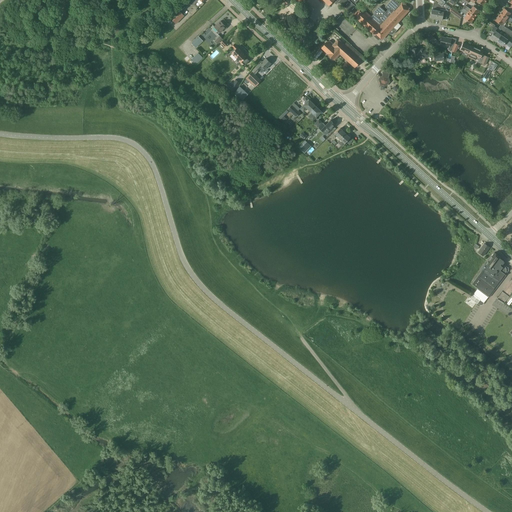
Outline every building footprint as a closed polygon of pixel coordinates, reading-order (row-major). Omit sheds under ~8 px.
[(398,22),(409,9),(410,9),(400,0),(391,0),(385,7),(388,9),(386,12),(379,6),(374,13),(375,14),(371,17),(369,15),(361,8),(360,8),(357,5),(357,4),(355,3),(357,0),(299,0),(301,1),(301,0),(323,0),(329,5),(334,0),(338,3),(339,2),(350,12),(351,11),(354,14),(354,15),(362,22),(373,32),(375,34),(374,36),(379,40),(381,38),(382,39),(388,32),(390,34),(391,34),(393,34),(394,33),(397,30),(393,26),(398,22)] [(466,7),(464,9),(475,17),(479,11),(473,6),(471,10),(466,7)] [(475,17),(464,9),(463,8),(460,11),(467,16),(464,19),(470,23),(475,17)] [(504,8),(500,15),(507,20),(510,17),(508,16),(511,13),(504,8)] [(178,9),(170,17),(176,24),(185,15),(178,9)] [(443,20),(446,21),(448,12),(447,11),(441,10),(440,12),(432,10),(430,19),(442,21),(443,20)] [(507,20),(500,15),(496,21),(502,25),(505,26),(506,24),(505,23),(507,20)] [(226,26),(221,21),(214,27),(218,30),(216,32),(218,34),(220,32),(220,33),(226,26)] [(497,41),(501,35),(498,33),(501,29),(493,24),(491,27),(492,28),(490,31),(493,33),(491,37),(497,41)] [(507,40),(501,35),(497,41),(503,46),(506,42),(511,46),(511,45),(511,39),(509,37),(507,40)] [(198,36),(191,43),(196,48),(203,41),(198,36)] [(448,50),(452,51),(455,43),(451,43),(452,39),(448,38),(445,38),(445,37),(443,37),(442,37),(440,44),(444,45),(444,46),(449,47),(448,50)] [(362,60),(361,60),(363,58),(346,42),(344,45),(338,39),(333,45),(328,41),(322,48),(328,53),(327,54),(334,60),(340,53),(355,67),(362,60)] [(460,50),(469,53),(472,46),(463,42),(460,50)] [(247,57),(235,44),(232,46),(235,50),(232,53),(241,62),(245,65),(250,61),(246,57),(247,57)] [(489,57),(485,55),(484,56),(482,55),(484,50),(472,46),(469,53),(468,56),(475,59),(479,61),(486,64),(489,57)] [(428,58),(427,51),(427,49),(419,49),(419,48),(415,48),(415,47),(413,48),(412,49),(411,49),(412,61),(420,61),(420,58),(428,58)] [(198,53),(191,60),(196,65),(203,58),(198,53)] [(445,60),(444,53),(434,54),(435,61),(445,60)] [(262,61),(252,71),(252,72),(246,78),(255,87),(261,81),(255,74),(262,67),(265,69),(271,63),(266,58),(263,62),(262,61)] [(495,71),(499,64),(493,61),(489,68),(495,71)] [(391,82),(389,77),(390,73),(383,71),(382,75),(379,79),(381,85),(387,86),(391,82)] [(231,86),(229,89),(234,92),(240,83),(235,80),(231,86)] [(248,94),(240,86),(235,93),(243,100),(248,94)] [(307,108),(310,111),(315,105),(306,96),(303,99),(305,102),(304,103),(305,103),(300,109),(303,111),(307,108)] [(288,109),(296,117),(300,113),(292,105),(288,109)] [(315,105),(310,111),(312,113),(310,114),(312,116),(310,118),(313,121),(322,111),(315,105)] [(280,118),(284,122),(288,118),(283,114),(280,118)] [(317,127),(322,122),(319,119),(314,124),(317,127)] [(335,124),(331,120),(326,125),(323,123),(318,128),(323,132),(328,128),(330,130),(335,124)] [(336,138),(338,141),(345,133),(340,128),(335,134),(337,136),(336,138)] [(311,139),(319,132),(317,130),(310,137),(311,139)] [(350,138),(351,138),(346,133),(338,141),(337,141),(342,146),(345,143),(347,142),(349,144),(352,141),(350,138)] [(305,153),(312,146),(306,141),(300,148),(305,153)] [(490,247),(484,243),(478,252),(483,256),(490,247)] [(504,264),(505,262),(501,259),(501,258),(494,252),(483,267),(484,267),(472,283),(489,296),(489,297),(494,291),(506,275),(506,274),(507,273),(507,272),(507,271),(508,271),(508,267),(507,267),(506,266),(506,265),(505,265),(505,264),(504,264)] [(502,291),(497,297),(503,303),(509,297),(502,291)]
